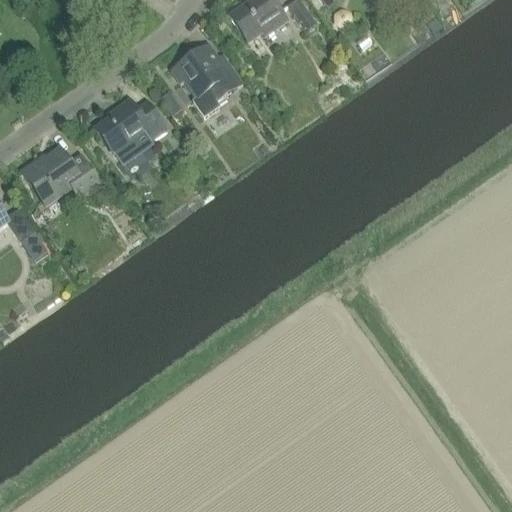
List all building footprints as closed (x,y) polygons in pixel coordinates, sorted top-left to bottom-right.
[(249,49),(286,23),(269,0),(254,0),(228,19),(249,49)] [(305,37),(317,29),(298,1),(286,9),(305,37)] [(205,48),(169,73),(178,87),(182,85),(194,102),(191,105),(202,121),(217,110),(214,105),(241,86),(220,57),(214,61),(205,48)] [(149,144),(164,133),(145,107),(135,114),(128,104),(113,115),(114,117),(94,132),(113,158),(114,157),(122,170),(143,155),(134,143),(144,136),(149,144)] [(76,202),(98,186),(79,158),(67,166),(58,153),(45,163),(48,166),(26,181),(23,178),(22,178),(44,209),(74,188),(81,197),(76,201),(76,202)] [(0,231),(4,229),(17,247),(32,236),(15,213),(5,221),(0,214),(0,231)]
